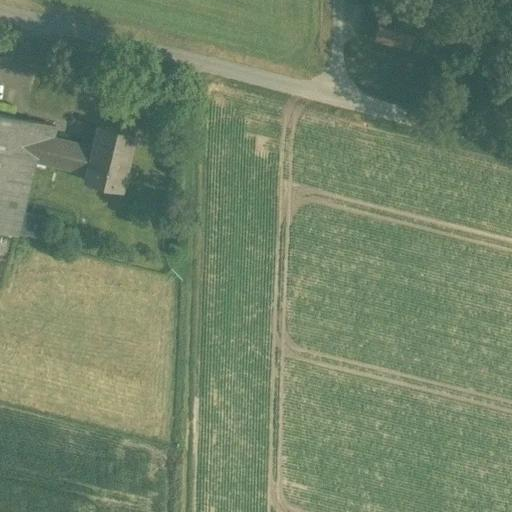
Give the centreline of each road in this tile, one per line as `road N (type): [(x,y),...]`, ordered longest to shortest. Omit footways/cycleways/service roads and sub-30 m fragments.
road 1 (unclassified): [(0,9),(334,95)]
road 2 (unclassified): [(334,95),(511,140)]
